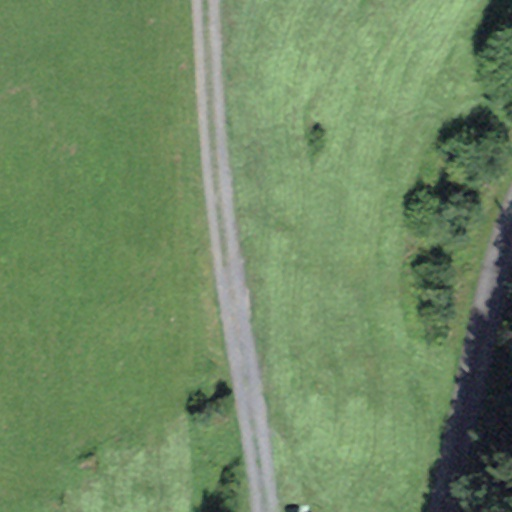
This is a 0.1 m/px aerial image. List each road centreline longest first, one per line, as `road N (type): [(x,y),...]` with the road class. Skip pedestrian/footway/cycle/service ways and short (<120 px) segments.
road 1 (track): [(263,511),(206,87),(203,0)]
road 2 (unclassified): [(511,222),(484,292),(436,511)]
